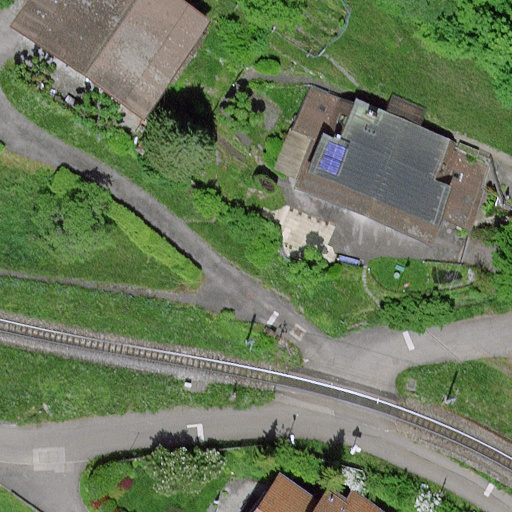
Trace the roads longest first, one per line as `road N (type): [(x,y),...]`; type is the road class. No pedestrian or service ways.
road 1 (residential): [(336,427),(272,420),(0,443)]
road 2 (residential): [(509,511),(451,473),(336,427)]
